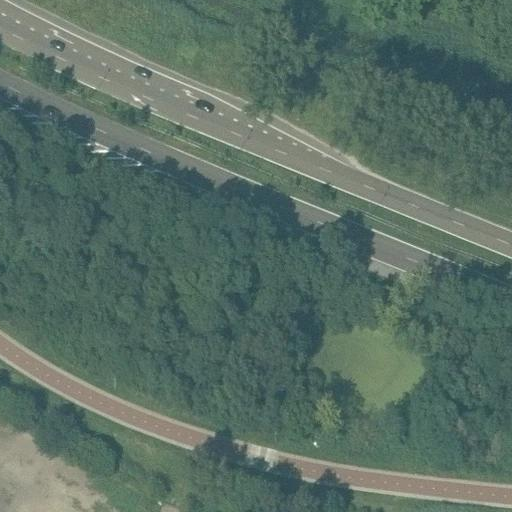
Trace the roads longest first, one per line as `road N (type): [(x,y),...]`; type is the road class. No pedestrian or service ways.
road 1 (motorway): [(511,244),(152,99),(0,26)]
road 2 (primary): [(0,82),(511,300)]
road 3 (unclassified): [(0,343),(97,400),(262,457),(348,477),(511,496)]
